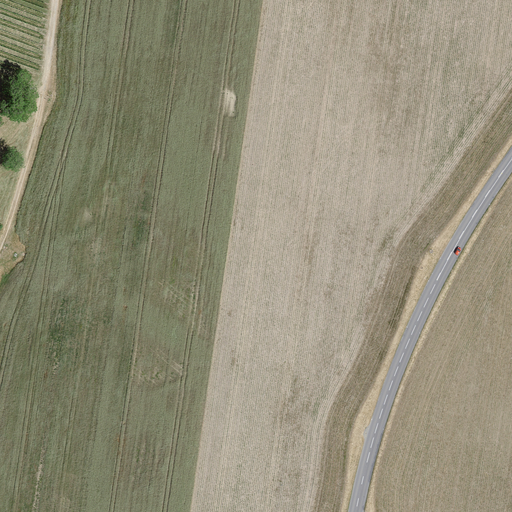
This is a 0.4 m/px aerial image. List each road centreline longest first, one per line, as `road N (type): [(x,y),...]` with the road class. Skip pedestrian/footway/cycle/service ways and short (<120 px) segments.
road 1 (secondary): [(511,158),(426,299),(383,408),(356,511)]
road 2 (track): [(0,271),(45,118),(56,0)]
